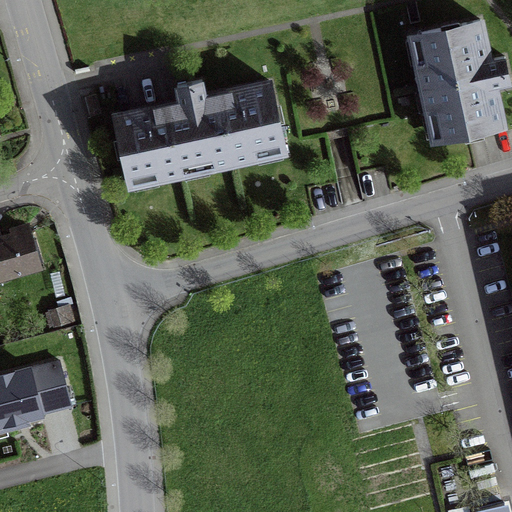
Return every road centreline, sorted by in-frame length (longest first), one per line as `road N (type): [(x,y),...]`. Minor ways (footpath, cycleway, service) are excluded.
road 1 (residential): [(107,299),(511,180)]
road 2 (residential): [(24,0),(72,165)]
road 3 (residential): [(107,299),(134,444)]
road 4 (residential): [(134,444),(0,479)]
road 5 (residential): [(72,165),(107,299)]
